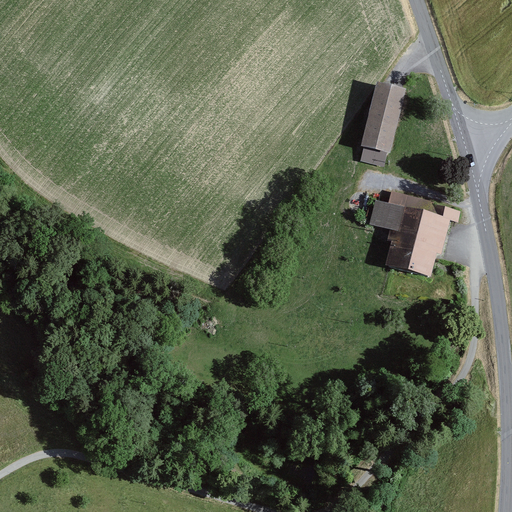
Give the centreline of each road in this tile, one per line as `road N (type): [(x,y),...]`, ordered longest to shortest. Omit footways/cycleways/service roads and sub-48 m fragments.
road 1 (tertiary): [(506,511),(500,292),(469,156)]
road 2 (track): [(488,238),(455,389),(425,431),(322,508),(299,511)]
road 3 (track): [(273,511),(85,455),(33,457),(0,473)]
road 4 (tertiary): [(469,156),(416,0)]
